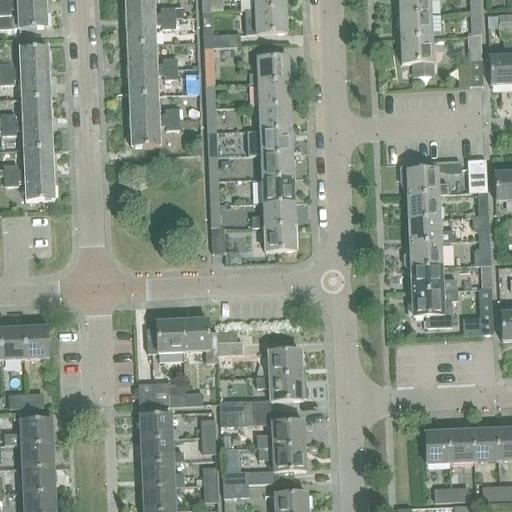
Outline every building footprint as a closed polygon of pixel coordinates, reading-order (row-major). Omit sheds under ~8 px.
[(175,22),(175,11),(160,12),(161,16),(154,17),(153,0),(125,0),(126,24),(175,22)] [(210,0),(201,0),(202,16),(211,16),(210,0)] [(241,14),(244,14),(285,12),(284,0),(253,0),(253,2),(241,3),(241,14)] [(398,0),(400,19),(431,17),(429,0),(398,0)] [(470,0),(471,15),(480,15),(478,0),(470,0)] [(46,6),(0,7),(0,17),(12,17),(11,13),(18,12),(19,33),(47,31),(46,6)] [(285,12),(244,14),(245,38),(286,36),(285,12)] [(471,15),(472,39),(481,39),(480,15),(471,15)] [(400,19),(401,43),(432,41),(431,17),(400,19)] [(511,40),(511,31),(511,17),(498,17),(499,27),(498,27),(499,42),(511,40)] [(126,24),(127,49),(155,48),(154,28),(161,28),(162,33),(175,32),(175,22),(126,24)] [(203,39),(204,52),(240,50),(240,37),(203,39)] [(481,39),(472,39),(468,39),(469,64),(482,64),(481,39)] [(432,41),(401,43),(402,67),(413,67),(414,80),(433,79),(432,41)] [(489,60),(490,88),(511,87),(511,47),(503,48),(504,60),(489,60)] [(127,49),(128,75),(177,73),(177,62),(163,63),(163,68),(156,68),(155,48),(127,49)] [(288,61),(276,62),(276,49),(253,50),(254,62),(257,62),(257,76),(250,76),(250,87),(258,87),(289,86),(288,61)] [(0,67),(0,77),(48,76),(47,51),(20,52),(20,72),(13,72),(13,67),(0,67)] [(204,64),(205,89),(214,88),(213,64),(204,64)] [(128,75),(129,100),(157,99),(156,79),(164,78),(164,83),(177,83),(177,73),(128,75)] [(21,83),(22,102),(50,101),(48,76),(0,77),(0,88),(14,88),(14,83),(21,83)] [(258,87),(259,111),(290,110),(289,86),(258,87)] [(205,89),(206,112),(215,112),(214,88),(205,89)] [(129,100),(131,126),(179,124),(179,113),(164,113),(165,118),(158,118),(157,99),(129,100)] [(1,119),(2,129),(51,127),(50,101),(22,102),(22,122),(16,123),(16,119),(1,119)] [(259,111),(260,135),(291,134),(290,110),(259,111)] [(206,112),(207,136),(216,136),(215,112),(206,112)] [(179,124),(131,126),(132,151),(159,150),(159,130),(166,129),(166,134),(180,133),(179,124)] [(2,129),(2,139),(16,139),(16,134),(23,133),(24,153),(52,152),(51,127),(2,129)] [(260,135),(261,159),(292,158),(291,134),(260,135)] [(207,136),(208,160),(217,160),(216,136),(207,136)] [(4,169),(4,179),(53,177),(52,152),(24,153),(25,173),(18,173),(18,168),(4,169)] [(261,159),(262,183),(293,182),(292,158),(261,159)] [(208,160),(209,184),(218,184),(217,160),(208,160)] [(446,187),(438,188),(437,173),(422,174),(421,168),(403,168),(400,172),(401,187),(404,190),(407,190),(408,199),(438,198),(448,197),(448,189),(446,187)] [(479,196),(487,196),(486,171),(477,171),(479,196)] [(495,205),(511,203),(511,175),(494,177),(495,205)] [(53,177),(4,179),(4,190),(19,189),(19,184),(25,184),(26,204),(54,203),(53,177)] [(262,183),(263,207),(294,205),(293,182),(262,183)] [(209,184),(210,208),(219,208),(218,184),(209,184)] [(480,220),(488,220),(487,196),(479,196),(480,220)] [(408,199),(409,223),(440,222),(438,198),(408,199)] [(251,220),(252,231),(264,231),(295,229),(294,205),(263,207),(263,220),(251,220)] [(210,208),(211,232),(220,232),(219,208),(210,208)] [(489,244),(488,220),(480,220),(472,220),(472,233),(476,235),(478,235),(478,244),(489,244)] [(455,245),(454,233),(440,234),(440,222),(409,223),(410,247),(440,246),(455,245)] [(295,229),(264,231),(265,255),(296,254),(295,229)] [(224,232),(220,232),(211,232),(212,258),(225,257),(224,232)] [(491,268),(489,244),(478,244),(479,251),(476,252),(473,254),(473,268),(482,268),(491,268)] [(411,268),(411,271),(442,270),(440,246),(410,247),(410,256),(407,256),(404,259),(404,265),(407,268),(411,268)] [(482,268),(483,292),(492,292),(491,268),(482,268)] [(411,271),(412,295),(443,294),(442,270),(411,271)] [(492,292),(483,292),(479,292),(480,317),(493,316),(492,292)] [(443,294),(412,295),(413,320),(427,319),(427,331),(452,330),(451,304),(457,304),(457,293),(443,294)] [(511,343),(511,315),(500,316),(501,344),(511,343)] [(182,324),(183,355),(205,354),(206,367),(218,367),(218,359),(217,337),(217,336),(209,336),(208,323),(182,324)] [(183,355),(182,324),(155,325),(155,333),(146,333),(147,357),(161,357),(169,356),(183,355)] [(47,330),(23,331),(24,363),(49,362),(47,330)] [(23,331),(0,332),(0,361),(0,364),(24,363),(23,331)] [(236,337),(217,337),(218,359),(243,358),(242,345),(236,346),(236,337)] [(268,356),(269,380),(302,379),(300,354),(268,356)] [(269,380),(256,381),(257,392),(269,391),(270,405),(303,404),(303,402),(306,402),(309,399),(308,392),(306,389),(302,390),(302,379),(269,380)] [(138,388),(139,411),(186,409),(185,397),(168,398),(168,387),(138,388)] [(43,410),(42,397),(26,398),(26,411),(43,410)] [(202,397),(185,397),(186,409),(202,409),(202,397)] [(9,399),(10,412),(26,411),(26,398),(9,399)] [(220,405),(220,418),(245,417),(245,404),(220,405)] [(293,415),(271,416),(271,427),(294,426),(293,415)] [(140,418),(141,443),(172,441),(171,417),(140,418)] [(245,417),(220,418),(221,430),(246,429),(245,417)] [(20,423),(21,448),(53,447),(52,422),(20,423)] [(200,423),(201,441),(215,440),(214,423),(200,423)] [(271,427),(272,451),(305,450),(304,425),(294,426),(271,427)] [(498,464),(511,463),(511,432),(497,433),(498,464)] [(474,465),(498,464),(497,433),(473,434),(474,465)] [(450,466),(474,465),(473,434),(448,435),(450,466)] [(425,467),(450,466),(448,435),(424,436),(425,467)] [(201,441),(202,458),(216,457),(215,440),(201,441)] [(183,465),(183,455),(173,456),(172,441),(141,443),(142,467),(173,465),(183,465)] [(21,448),(22,472),(54,471),(53,447),(21,448)] [(273,463),(273,476),(306,475),(305,450),(272,451),(258,452),(259,464),(273,463)] [(142,467),(143,491),(174,489),(173,465),(142,467)] [(22,472),(23,496),(55,495),(54,471),(22,472)] [(203,471),(203,489),(217,488),(217,471),(203,471)] [(223,476),(223,489),(248,488),(248,475),(223,476)] [(203,489),(204,506),(218,505),(217,488),(203,489)] [(248,488),(223,489),(224,501),(249,500),(248,488)] [(511,488),(499,490),(500,504),(511,503),(511,488)] [(143,491),(143,511),(175,511),(174,489),(143,491)] [(482,505),(500,504),(499,490),(482,490),(482,505)] [(435,506),(451,505),(451,492),(434,493),(435,506)] [(451,492),(451,505),(468,504),(468,492),(451,492)] [(23,496),(23,511),(55,511),(55,495),(23,496)] [(274,498),(275,511),(307,511),(307,497),(274,498)]
